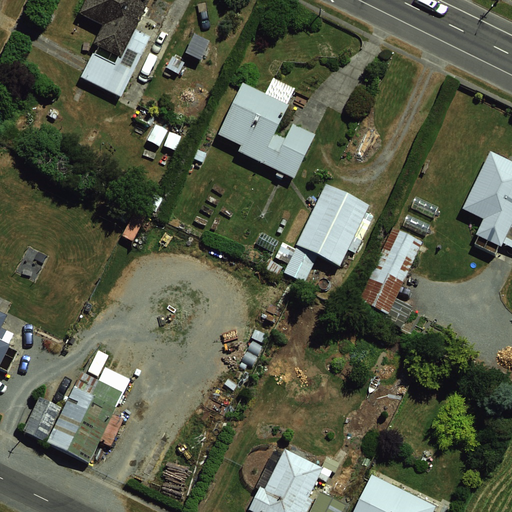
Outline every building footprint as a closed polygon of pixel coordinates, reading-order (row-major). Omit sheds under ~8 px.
[(122,93),(149,28),(137,23),(146,0),(84,0),(77,16),(101,26),(80,76),(122,93)] [(214,41),(194,33),(183,58),(202,67),(214,41)] [(164,47),(152,41),(143,59),(155,65),(164,47)] [(185,60),(171,53),(163,71),(176,78),(185,60)] [(263,97),(239,87),(215,143),(235,152),(231,163),(292,188),(314,137),(280,122),(294,88),(272,78),(263,97)] [(163,134),(149,127),(140,143),(154,150),(163,134)] [(511,224),(511,166),(487,155),(459,214),(480,225),(472,242),(498,255),(511,224)] [(293,250),(282,275),(305,285),(315,264),(339,275),(349,253),(355,256),(373,217),(367,215),(371,206),(324,184),(293,250)] [(430,225),(403,212),(359,306),(386,319),(430,225)] [(280,240),(262,230),(255,244),(273,253),(280,240)] [(282,275),(293,250),(279,244),(265,274),(279,281),(282,275)] [(0,335),(6,325),(0,322),(0,382),(4,385),(17,360),(0,351),(0,335)] [(27,448),(87,473),(97,450),(110,455),(124,419),(111,414),(125,382),(103,373),(109,358),(87,348),(62,410),(45,403),(27,448)] [(256,491),(246,511),(305,511),(326,468),(284,448),(263,494),(256,491)] [(431,511),(436,503),(369,474),(351,511),(431,511)] [(340,511),(345,504),(318,491),(308,511),(340,511)]
